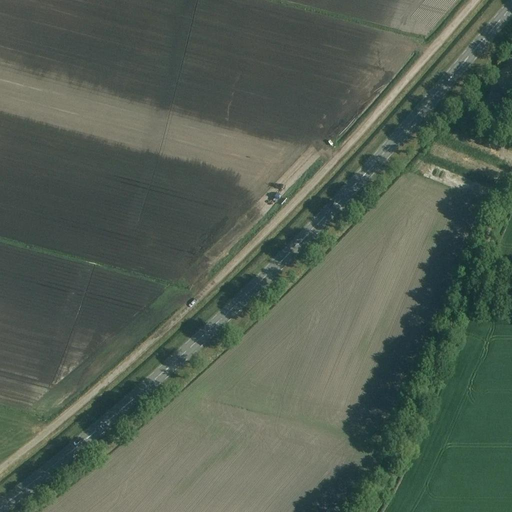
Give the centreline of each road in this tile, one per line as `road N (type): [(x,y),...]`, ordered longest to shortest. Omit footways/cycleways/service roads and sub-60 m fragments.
road 1 (primary): [(0,509),(144,390),(284,258),(511,7)]
road 2 (track): [(473,0),(243,254),(0,469)]
road 3 (unclassified): [(367,511),(511,179)]
